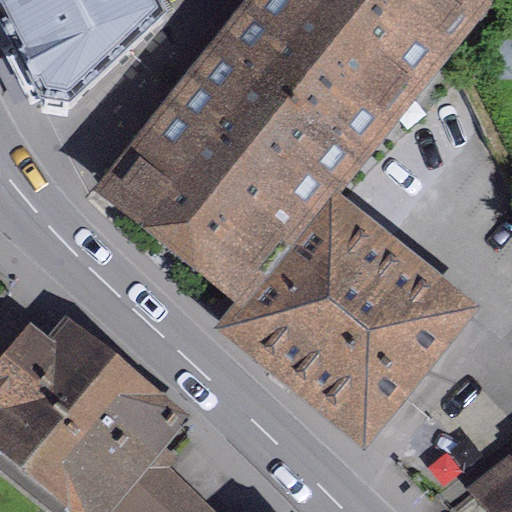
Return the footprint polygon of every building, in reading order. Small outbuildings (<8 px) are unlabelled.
[(0,0),(0,22),(42,104),(70,108),(163,20),(153,0),(0,0)] [(280,0),(235,57),(352,148),(466,5),(460,0),(280,0)] [(352,148),(235,57),(121,200),(237,293),(352,148)] [(312,232),(230,332),(340,421),(341,420),(364,439),(445,338),(312,232)] [(179,421),(69,330),(51,352),(30,336),(0,372),(0,447),(78,511),(103,511),(109,506),(115,511),(204,511),(163,470),(174,459),(159,446),(179,421)] [(511,510),(511,465),(489,483),(511,510)]
